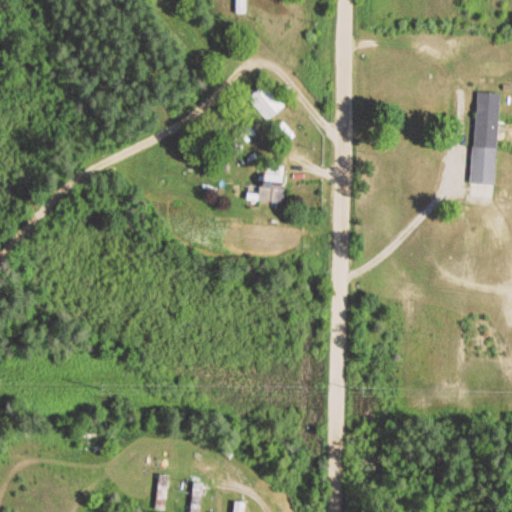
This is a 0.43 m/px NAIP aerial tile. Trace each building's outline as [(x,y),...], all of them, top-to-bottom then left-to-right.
[(249,0),(236,0),(237,13),(249,13),(249,0)] [(272,123),(288,105),(265,83),(248,100),(272,123)] [(480,92),(475,184),(499,185),(505,93),(480,92)] [(287,203),(287,175),(263,175),(263,203),(287,203)] [(171,477),(160,475),(155,509),(167,511),(171,477)] [(203,511),(204,483),(191,483),(191,511),(203,511)] [(234,511),(247,511),(248,502),(235,501),(234,511)]
